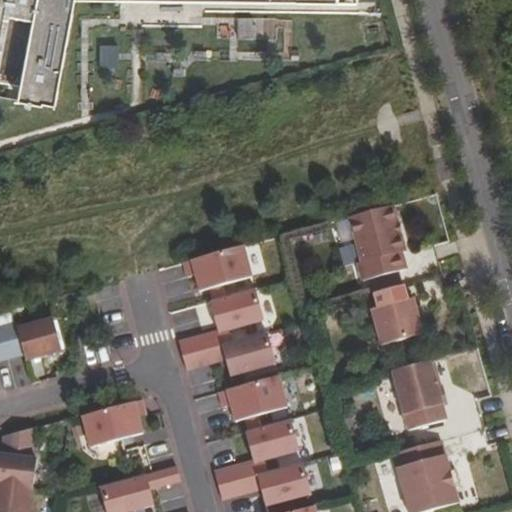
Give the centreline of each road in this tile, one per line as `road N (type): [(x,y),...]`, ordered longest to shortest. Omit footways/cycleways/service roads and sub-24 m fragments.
road 1 (tertiary): [(437,0),(511,273)]
road 2 (residential): [(162,362),(0,408)]
road 3 (residential): [(205,511),(162,362)]
